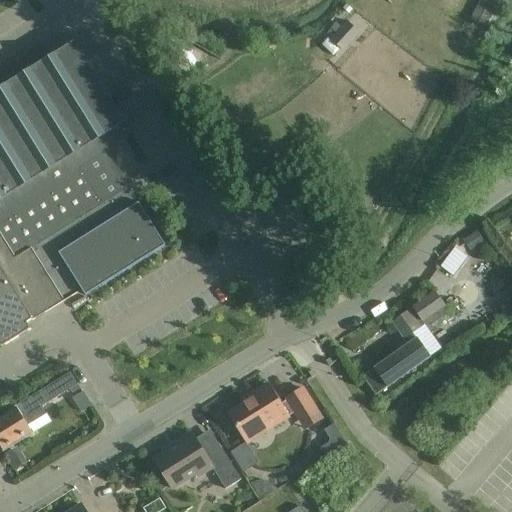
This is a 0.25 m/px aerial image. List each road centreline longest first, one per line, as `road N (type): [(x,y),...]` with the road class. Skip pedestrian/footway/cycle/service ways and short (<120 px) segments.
road 1 (residential): [(1,511),(277,342),(365,303),(453,222),(511,182)]
road 2 (track): [(454,85),(333,302),(333,318)]
